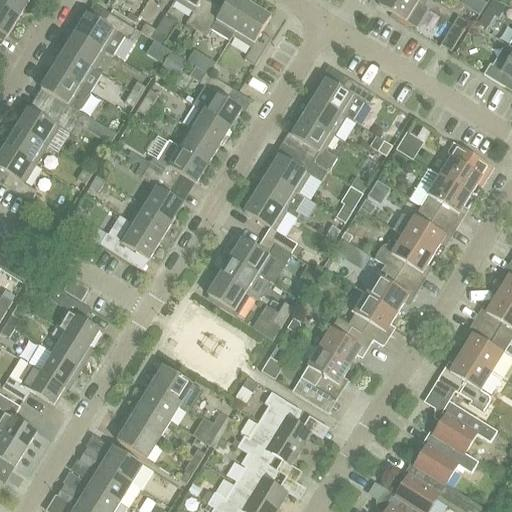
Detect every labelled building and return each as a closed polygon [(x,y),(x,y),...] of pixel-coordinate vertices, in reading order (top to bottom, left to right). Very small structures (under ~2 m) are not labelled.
[(0,0),(0,6),(20,19),(31,0),(30,0),(0,0)] [(176,0),(175,2),(194,13),(187,25),(197,32),(214,4),(208,0),(176,0)] [(230,0),(224,10),(214,4),(197,32),(207,38),(211,32),(230,43),(233,38),(252,7),(240,0),(230,0)] [(428,11),(422,7),(410,0),(382,0),(379,6),(417,30),(428,11)] [(478,0),(477,0),(470,11),(480,16),(486,5),(478,0)] [(0,32),(8,38),(20,19),(0,6),(0,32)] [(252,7),(233,38),(252,49),(271,19),(252,7)] [(76,35),(106,53),(113,58),(125,39),(130,42),(136,32),(109,15),(103,25),(88,16),(76,35)] [(453,26),(464,33),(469,25),(458,18),(453,26)] [(157,32),(146,26),(141,34),(151,41),(157,32)] [(464,33),(453,26),(441,47),(451,53),(464,33)] [(156,33),(151,41),(161,47),(166,40),(156,33)] [(95,72),(106,53),(76,35),(65,53),(95,72)] [(511,49),(504,44),(484,76),(505,89),(511,79),(511,49)] [(95,72),(65,53),(53,71),(84,90),(90,94),(102,76),(95,72)] [(261,59),(250,53),(245,61),(255,68),(261,59)] [(207,60),(200,71),(209,76),(216,65),(207,60)] [(57,100),(51,110),(78,126),(84,116),(79,113),(90,94),(84,90),(53,71),(42,90),(57,100)] [(231,130),(242,111),(231,104),(237,93),(206,75),(200,85),(205,88),(194,107),(200,111),(231,130)] [(376,97),(349,81),(343,91),(327,81),(315,100),(346,119),(352,123),(364,105),(369,108),(376,97)] [(140,99),(146,89),(138,84),(131,94),(140,99)] [(144,102),(153,107),(159,97),(150,92),(144,102)] [(125,105),(133,110),(140,99),(131,94),(125,105)] [(334,137),(346,119),(315,100),(304,119),(334,137)] [(144,102),(138,112),(146,118),(153,107),(144,102)] [(29,110),(17,129),(48,148),(59,129),(71,137),(78,126),(51,110),(44,120),(29,110)] [(200,111),(189,129),(219,148),(231,130),(200,111)] [(301,157),(320,168),(328,174),(337,159),(327,153),(327,150),(334,137),(304,119),(292,137),(304,145),(298,154),(301,157)] [(37,167),(48,148),(17,129),(6,148),(37,167)] [(189,129),(178,148),(208,167),(219,148),(189,129)] [(370,148),(386,159),(393,148),(376,138),(370,148)] [(405,143),(400,152),(416,162),(422,154),(405,143)] [(171,144),(159,162),(154,159),(148,170),(156,175),(162,165),(196,186),(208,167),(178,148),(171,144)] [(448,160),(451,161),(440,179),(470,197),(480,181),(484,184),(493,170),(453,145),(448,154),(448,160)] [(25,185),(37,167),(6,148),(0,157),(0,170),(25,186),(25,185)] [(280,158),(268,176),(298,195),(310,177),(322,184),(328,174),(320,168),(301,157),(298,154),(291,165),(280,158)] [(82,159),(78,166),(90,173),(96,161),(90,158),(82,159)] [(86,186),(93,176),(84,170),(78,181),(86,186)] [(150,185),(156,175),(148,170),(141,180),(150,185)] [(305,200),(298,195),(268,176),(257,195),(287,214),(297,220),(300,215),(297,213),(305,200)] [(97,178),(90,189),(99,194),(105,183),(97,178)] [(440,179),(422,208),(456,230),(464,216),(460,214),(470,197),(440,179)] [(351,188),(357,192),(363,195),(368,187),(356,180),(351,188)] [(391,190),(378,183),(369,198),(381,206),(391,190)] [(22,198),(26,200),(30,203),(37,193),(28,187),(22,198)] [(154,187),(142,206),(172,225),(184,206),(154,187)] [(267,228),(261,238),(283,251),(292,257),(298,246),(289,241),(275,233),(287,214),(257,195),(245,214),(267,228)] [(375,209),(366,203),(361,211),(370,217),(375,209)] [(172,225),(142,206),(130,224),(161,243),(172,225)] [(448,243),(456,230),(422,208),(415,219),(402,217),(393,231),(403,238),(434,257),(444,240),(448,243)] [(342,210),(336,219),(346,224),(351,216),(342,210)] [(107,236),(100,246),(133,266),(139,256),(149,262),(161,243),(130,224),(120,218),(109,237),(107,236)] [(326,238),(334,243),(341,233),(332,227),(326,238)] [(354,237),(347,232),(343,239),(351,243),(354,237)] [(292,257),(283,251),(261,238),(255,248),(243,240),(231,259),(262,278),(273,259),(277,261),(277,262),(285,267),(292,257)] [(375,261),(385,267),(420,289),(428,275),(424,273),(434,257),(403,238),(396,250),(388,245),(384,246),(375,261)] [(336,255),(348,263),(356,250),(344,242),(336,255)] [(231,259),(220,278),(250,297),(262,278),(231,259)] [(8,260),(1,271),(18,281),(24,270),(8,260)] [(511,264),(504,278),(508,280),(498,296),(511,304),(511,264)] [(385,267),(367,297),(397,316),(407,299),(411,302),(420,289),(385,267)] [(236,320),(250,297),(220,278),(208,297),(222,305),(219,309),(236,320)] [(71,281),(64,293),(81,303),(88,292),(71,281)] [(302,303),(310,291),(302,285),(301,285),(293,297),(302,303)] [(84,307),(55,289),(48,300),(68,312),(57,330),(89,350),(100,332),(77,318),(84,307)] [(476,323),(510,344),(511,341),(511,304),(498,296),(488,313),(484,310),(476,323)] [(387,332),(397,316),(367,297),(349,326),(338,319),(338,320),(383,348),(391,335),(387,332)] [(5,298),(0,305),(0,321),(1,323),(13,304),(5,298)] [(285,304),(279,314),(287,320),(294,309),(285,304)] [(18,306),(12,316),(6,326),(14,331),(26,312),(18,306)] [(272,325),(281,330),(287,320),(279,314),(272,325)] [(383,348),(338,320),(320,350),(350,368),(360,352),(364,355),(372,342),(383,348)] [(293,321),(287,331),(297,338),(301,330),(300,325),(293,321)] [(472,339),(462,356),(492,374),(510,344),(476,323),(467,337),(472,339)] [(9,339),(14,331),(6,326),(1,334),(9,339)] [(85,356),(89,350),(57,330),(52,337),(61,343),(54,355),(81,372),(90,359),(85,356)] [(332,399),(350,368),(320,350),(301,380),(332,399)] [(33,368),(32,369),(65,389),(69,383),(73,385),(81,372),(54,355),(42,374),(33,368)] [(488,397),(481,393),(492,374),(462,356),(452,372),(447,369),(439,383),(471,403),(469,406),(485,416),(486,415),(484,413),(490,403),(488,397)] [(25,404),(32,393),(54,407),(65,389),(32,369),(33,368),(22,362),(4,391),(25,404)] [(164,368),(152,387),(188,409),(192,412),(204,393),(164,368)] [(258,386),(255,384),(248,380),(243,388),(253,395),(258,386)] [(188,409),(152,387),(141,405),(171,424),(179,410),(186,414),(188,409)] [(0,411),(5,414),(0,421),(0,435),(26,452),(37,434),(14,420),(21,409),(0,395),(0,411)] [(269,409),(259,425),(301,451),(312,434),(296,424),(302,413),(272,395),(265,406),(269,409)] [(430,434),(479,464),(465,455),(477,436),(491,445),(498,433),(449,403),(442,415),(448,419),(444,425),(442,424),(434,437),(430,434)] [(171,424),(141,405),(129,424),(166,446),(168,442),(162,438),(171,424)] [(220,414),(214,425),(221,430),(228,419),(220,414)] [(157,446),(163,450),(166,446),(129,424),(118,443),(147,461),(157,446)] [(210,448),(221,430),(214,425),(207,436),(203,433),(199,441),(210,448)] [(245,438),(238,449),(278,474),(279,474),(268,468),(274,458),(291,468),(301,451),(259,425),(249,441),(245,438)] [(472,475),(479,464),(430,434),(423,446),(429,449),(425,456),(423,455),(415,467),(411,465),(460,495),(460,494),(446,486),(458,467),(472,475)] [(26,452),(0,435),(0,460),(15,470),(26,452)] [(198,451),(191,462),(199,466),(210,448),(199,441),(194,449),(198,451)] [(223,441),(218,448),(224,452),(229,444),(223,441)] [(88,449),(84,456),(96,464),(101,457),(88,449)] [(132,486),(142,469),(144,467),(114,449),(102,468),(132,486)] [(272,485),(278,474),(238,449),(238,450),(248,456),(241,467),(246,469),(236,485),(278,511),(288,495),(272,485)] [(92,471),(96,464),(84,456),(79,463),(92,471)] [(192,477),(199,466),(191,462),(185,472),(192,477)] [(392,496),(418,511),(430,511),(439,497),(462,511),(488,511),(460,494),(460,495),(411,465),(404,476),(410,480),(406,487),(404,485),(396,498),(392,495),(392,496)] [(121,504),(132,486),(102,468),(91,486),(121,504)] [(226,501),(222,499),(215,496),(209,506),(215,510),(217,511),(277,511),(278,511),(236,485),(226,501)] [(65,486),(61,493),(74,501),(78,494),(65,486)] [(115,511),(121,504),(91,486),(79,504),(91,511),(115,511)] [(69,508),(74,501),(61,493),(56,500),(69,508)] [(418,511),(392,496),(385,507),(391,511),(390,511),(418,511)]
